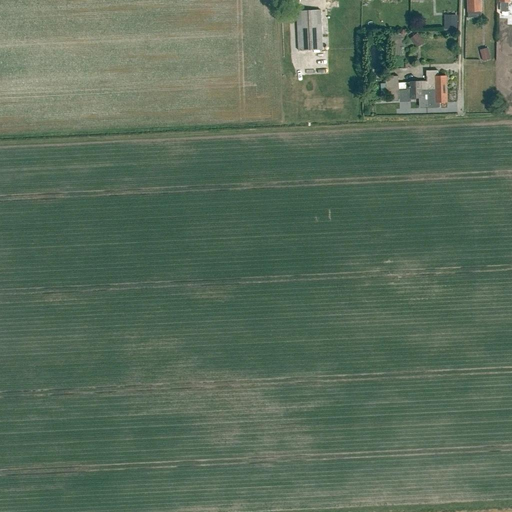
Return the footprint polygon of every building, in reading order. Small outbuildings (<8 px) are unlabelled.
[(466,0),(467,17),(480,17),(480,12),(481,12),(480,0),(466,0)] [(507,12),(507,2),(509,2),(508,0),(497,0),(497,2),(499,2),(499,12),(507,12)] [(298,51),(322,50),(320,10),(296,11),(298,51)] [(445,29),(460,29),(460,14),(445,14),(445,29)] [(418,47),(425,43),(419,33),(412,37),(418,47)] [(426,90),(434,90),(446,89),(445,76),(438,76),(438,70),(425,71),(426,82),(409,82),(405,82),(405,89),(410,89),(420,89),(426,89),(426,90)] [(398,102),(398,90),(397,75),(384,76),(385,103),(398,102)] [(426,89),(420,89),(410,89),(399,91),(399,102),(410,102),(410,98),(426,98),(426,107),(439,107),(439,102),(446,102),(446,89),(434,90),(426,90),(426,89)]
